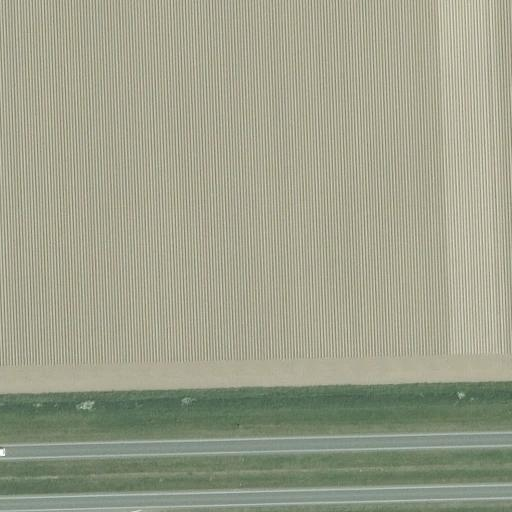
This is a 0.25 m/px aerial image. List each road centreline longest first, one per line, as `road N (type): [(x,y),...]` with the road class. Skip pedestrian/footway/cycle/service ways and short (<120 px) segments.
road 1 (trunk): [(511,438),(0,452)]
road 2 (trunk): [(0,503),(511,491)]
